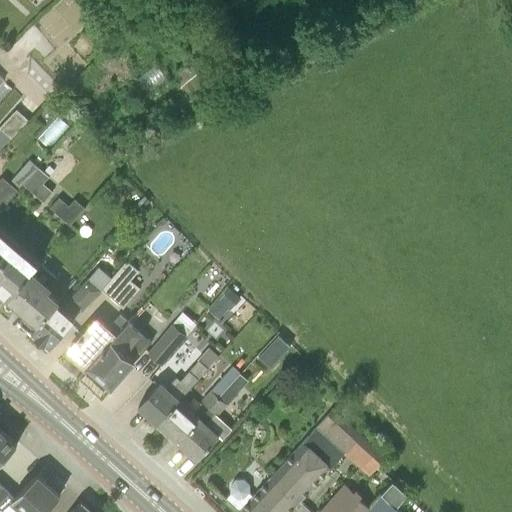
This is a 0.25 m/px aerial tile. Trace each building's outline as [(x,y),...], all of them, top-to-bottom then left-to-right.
[(145,123),(138,104),(125,110),(133,129),(145,123)] [(179,124),(172,107),(158,112),(160,115),(157,117),(166,131),(179,124)] [(17,110),(0,128),(0,129),(9,138),(28,120),(17,110)] [(52,145),(71,123),(61,115),(42,137),(52,145)] [(0,170),(9,163),(1,154),(0,154),(0,170)] [(20,170),(27,176),(28,178),(38,167),(30,160),(29,159),(20,170)] [(50,165),(45,171),(50,175),(56,170),(50,165)] [(40,167),(25,184),(42,199),(50,189),(41,181),(47,173),(40,167)] [(3,177),(0,179),(0,206),(2,209),(18,189),(3,177)] [(59,197),(50,207),(70,224),(85,208),(75,198),(69,205),(59,197)] [(0,258),(16,241),(0,226),(0,258)] [(0,258),(0,288),(8,296),(9,296),(40,261),(16,241),(0,258)] [(127,260),(112,277),(102,287),(124,307),(140,288),(131,279),(139,271),(127,260)] [(40,261),(9,296),(38,322),(57,301),(60,298),(50,289),(59,278),(40,261)] [(57,301),(38,322),(31,330),(50,347),(63,332),(75,318),(102,287),(112,277),(100,266),(63,307),(57,301)] [(231,288),(221,301),(233,311),(243,299),(231,288)] [(219,319),(229,307),(221,301),(218,298),(208,310),(219,319)] [(183,312),(149,353),(163,364),(197,323),(183,312)] [(90,364),(129,321),(121,313),(110,325),(99,316),(69,348),(83,360),(84,359),(90,364)] [(90,364),(88,365),(105,380),(104,381),(112,387),(134,362),(126,353),(145,333),(130,320),(129,321),(90,364)] [(160,381),(152,390),(139,405),(158,422),(180,398),(208,368),(199,360),(181,381),(177,377),(168,388),(160,381)] [(240,373),(234,367),(233,367),(203,400),(210,406),(219,396),(230,385),(240,373)] [(200,417),(178,441),(198,459),(211,444),(220,434),(207,423),(217,412),(218,413),(248,380),(240,373),(230,385),(219,396),(210,406),(200,417)] [(178,441),(200,417),(194,411),(180,398),(158,422),(178,441)] [(342,451),(345,453),(363,434),(335,408),(272,475),(299,501),(342,451)] [(0,428),(0,462),(17,444),(0,428)] [(378,449),(361,468),(369,475),(378,467),(387,457),(378,449)] [(44,511),(55,501),(54,500),(43,490),(48,484),(38,475),(4,511),(44,511)] [(289,511),(299,501),(272,475),(239,510),(240,511),(289,511)] [(395,480),(366,511),(405,511),(397,505),(407,493),(395,480)] [(321,511),(364,511),(370,507),(360,497),(362,494),(357,490),(354,493),(344,485),(321,511)] [(82,502),(81,501),(71,511),(92,511),(93,511),(92,511),(82,502)]
